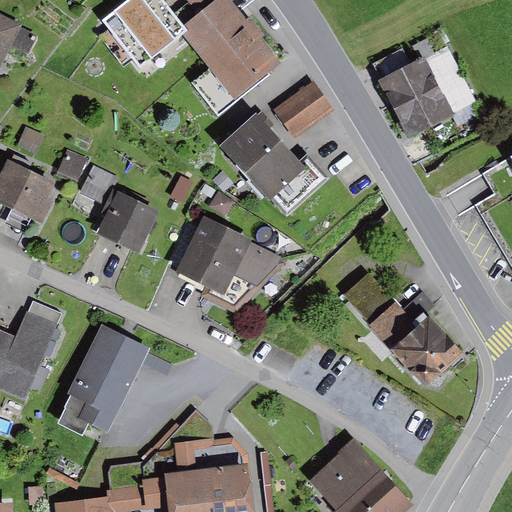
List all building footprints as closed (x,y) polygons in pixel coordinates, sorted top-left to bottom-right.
[(164,0),(128,0),(98,24),(137,75),(184,39),(190,34),(185,27),(164,0)] [(247,21),(229,0),(217,0),(215,3),(198,16),(185,27),(190,34),(184,39),(210,71),(193,85),(218,116),(280,65),(260,40),(265,36),(250,18),(247,21)] [(191,0),(188,3),(198,16),(215,3),(212,0),(191,0)] [(21,26),(0,15),(0,66),(10,47),(28,56),(38,37),(20,29),(21,26)] [(420,62),(378,83),(408,141),(455,117),(453,115),(477,103),(448,47),(434,54),(427,40),(413,47),(420,62)] [(314,84),(274,112),(294,140),(334,111),(314,84)] [(257,117),(221,150),(271,205),(273,203),(307,172),(300,164),(257,117)] [(26,127),(18,147),(36,156),(45,136),(26,127)] [(89,159),(67,149),(56,176),(67,180),(68,177),(79,182),(89,159)] [(329,181),(307,157),(300,164),(307,172),(273,203),(287,219),(329,181)] [(55,186),(8,163),(0,180),(0,206),(11,212),(31,222),(43,227),(54,204),(47,201),(55,186)] [(93,167),(80,194),(102,205),(116,177),(93,167)] [(223,172),(213,181),(224,193),(234,184),(223,172)] [(161,213),(113,191),(102,215),(108,217),(99,235),(141,255),(161,213)] [(219,192),(209,208),(224,218),(235,203),(219,192)] [(31,222),(11,212),(5,225),(24,234),(31,222)] [(252,242),(204,219),(177,275),(225,297),(235,278),(258,289),(281,259),(251,244),(252,242)] [(471,361),(409,300),(376,334),(438,395),(471,361)] [(32,302),(28,313),(57,325),(62,314),(32,302)] [(17,340),(0,332),(0,392),(25,402),(30,391),(40,395),(50,371),(40,367),(57,325),(28,313),(17,340)] [(125,338),(102,326),(68,395),(71,397),(87,405),(78,421),(89,426),(108,435),(150,350),(125,338)] [(87,405),(71,397),(65,409),(66,410),(58,425),(83,438),(89,426),(78,421),(87,405)] [(214,441),(212,425),(197,411),(144,465),(112,468),(108,474),(111,499),(116,498),(117,511),(125,511),(147,509),(147,511),(168,509),(168,511),(254,511),(248,454),(234,439),(214,441)] [(336,511),(381,471),(354,442),(309,484),(335,511),(336,511)] [(274,511),(269,453),(261,454),(266,511),(274,511)] [(408,511),(414,507),(381,471),(336,511),(408,511)] [(53,472),(50,479),(74,490),(77,483),(53,472)] [(43,488),(29,489),(30,507),(44,506),(43,488)] [(108,500),(56,506),(56,511),(117,511),(116,498),(111,499),(108,500)]
